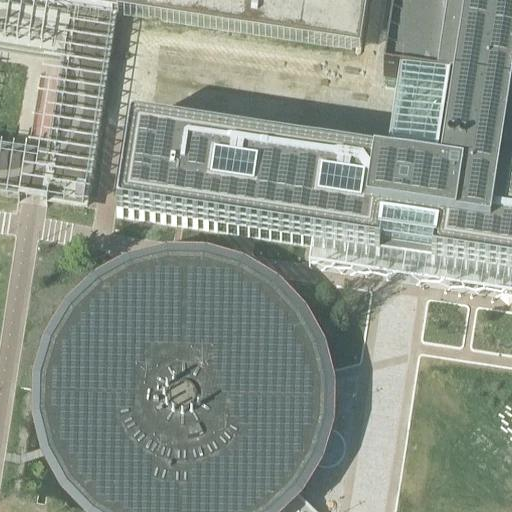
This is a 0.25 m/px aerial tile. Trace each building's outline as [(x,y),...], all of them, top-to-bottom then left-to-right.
[(0,0),(0,197),(17,200),(30,202),(47,204),(85,210),(86,208),(86,203),(87,198),(101,107),(115,17),(5,0),(0,0)] [(5,0),(115,17),(115,11),(150,15),(364,46),(369,0),(5,0)] [(130,129),(115,219),(311,247),(405,261),(487,274),(511,278),(511,0),(412,0),(412,5),(395,3),(382,88),(398,90),(390,144),(390,146),(387,147),(385,150),(385,152),(386,154),(388,156),(387,169),(130,129)] [(405,261),(311,247),(308,268),(511,300),(511,278),(487,274),(405,261)] [(52,448),(56,461),(74,492),(94,511),(273,511),(280,506),(292,493),(311,460),(320,425),(320,389),(317,377),(310,354),(292,323),(266,298),(235,280),(200,271),(164,271),(129,281),(98,299),(73,325),(55,356),(46,391),(46,427),(52,448)]
